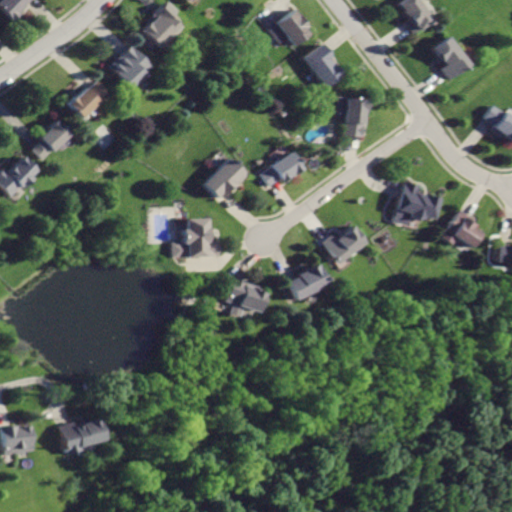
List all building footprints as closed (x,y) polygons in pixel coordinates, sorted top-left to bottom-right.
[(0,0),(0,13),(8,21),(29,0),(0,0)] [(416,0),(402,0),(395,6),(406,19),(400,23),(409,35),(430,19),(416,0)] [(162,1),(132,34),(149,50),(173,25),(166,18),(173,11),(162,1)] [(291,8),(273,22),(290,45),(306,33),(302,28),(304,26),(291,8)] [(443,37),(427,49),(433,58),(429,61),(443,79),(463,64),(443,37)] [(318,42),(298,57),(319,87),(337,75),(325,58),(328,57),(318,42)] [(125,44),(115,55),(118,57),(106,70),(125,87),(147,64),(125,44)] [(92,81),(82,91),(79,88),(65,103),(79,116),(103,91),(92,81)] [(332,97),(331,115),(339,115),(337,135),(357,136),(359,99),(332,97)] [(511,121),(484,104),(474,118),(484,125),(481,129),(502,142),(511,126),(511,121)] [(53,121),(35,138),(38,140),(28,150),(39,161),(66,135),(53,121)] [(286,154),(257,175),(264,185),(274,178),(278,182),(297,169),(286,154)] [(16,157),(5,171),(1,167),(0,168),(0,188),(8,196),(31,169),(16,157)] [(225,159),(199,186),(213,199),(227,185),(230,188),(242,176),(225,159)] [(402,183),(395,209),(408,213),(407,215),(419,218),(420,216),(429,218),(435,196),(417,192),(418,187),(402,183)] [(456,212),(441,237),(450,243),(454,237),(469,247),(479,231),(472,227),(474,223),(456,212)] [(184,219),(184,229),(181,229),(181,242),(169,242),(170,256),(215,255),(215,240),(206,241),(206,219),(184,219)] [(350,227),(335,238),(332,234),(319,243),(333,262),(361,242),(350,227)] [(511,246),(499,246),(499,261),(509,261),(509,265),(511,265),(511,246)] [(315,264),(293,274),(294,277),(283,283),(290,299),(324,284),(315,264)] [(230,277),(221,302),(229,305),(227,311),(237,314),(239,307),(254,312),(261,292),(242,285),(243,282),(230,277)] [(91,418),(68,424),(70,429),(60,431),(53,433),(58,455),(75,450),(74,446),(97,440),(91,418)] [(0,426),(0,452),(25,449),(22,427),(10,428),(10,425),(1,426),(0,426)]
